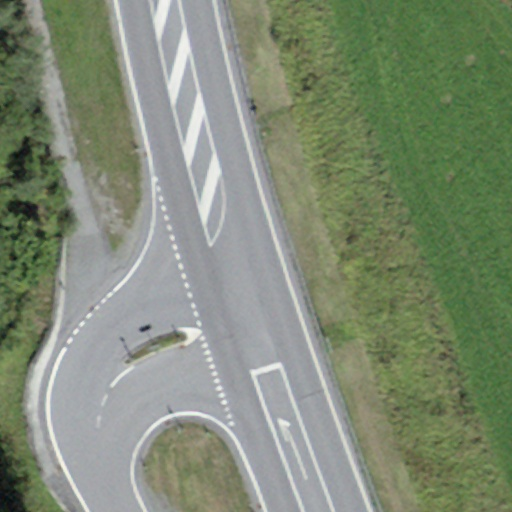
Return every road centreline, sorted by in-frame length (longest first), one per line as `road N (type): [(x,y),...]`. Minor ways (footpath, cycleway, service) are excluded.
road 1 (track): [(24,0),(90,247),(104,374)]
road 2 (primary): [(164,0),(238,312)]
road 3 (primary): [(238,312),(306,511)]
road 4 (unclassified): [(238,312),(140,330),(104,374)]
road 5 (unclassified): [(104,374),(182,350),(238,312)]
road 6 (unclassified): [(104,374),(93,395),(90,455),(117,511)]
